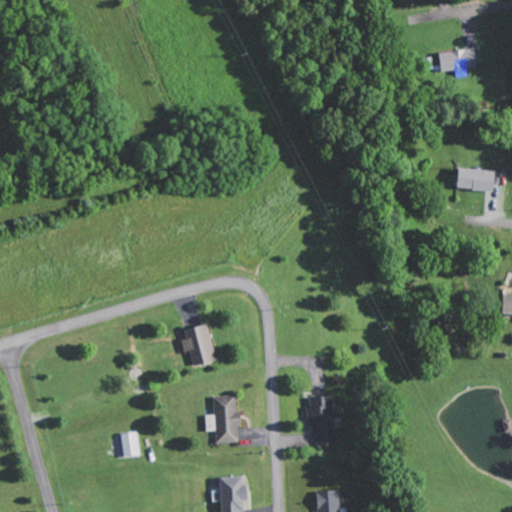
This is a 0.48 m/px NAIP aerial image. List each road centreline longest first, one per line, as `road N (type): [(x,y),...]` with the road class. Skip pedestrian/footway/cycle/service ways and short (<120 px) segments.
road 1 (residential): [(0,349),(217,286),(250,286)]
road 2 (residential): [(250,286),(268,308),(279,511)]
road 3 (residential): [(7,348),(53,511)]
